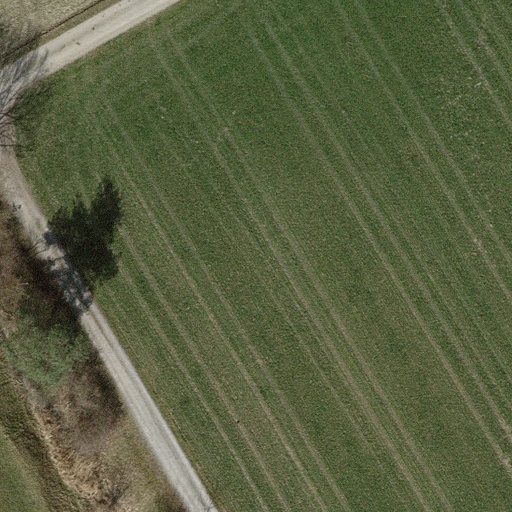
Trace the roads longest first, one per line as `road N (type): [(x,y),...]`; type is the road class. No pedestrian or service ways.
road 1 (track): [(188,511),(0,190)]
road 2 (track): [(0,86),(146,0)]
